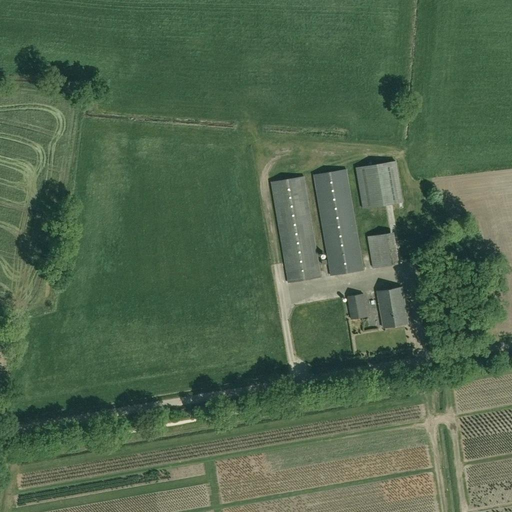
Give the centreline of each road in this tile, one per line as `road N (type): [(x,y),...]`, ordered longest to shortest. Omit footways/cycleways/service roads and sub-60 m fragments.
road 1 (unclassified): [(424,360),(0,432)]
road 2 (track): [(448,511),(424,360)]
